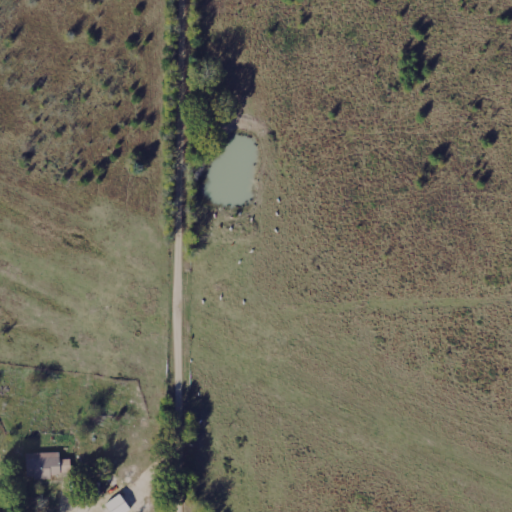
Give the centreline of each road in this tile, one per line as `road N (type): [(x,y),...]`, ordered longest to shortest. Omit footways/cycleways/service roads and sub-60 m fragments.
road 1 (residential): [(184,511),(188,0)]
road 2 (residential): [(511,329),(186,340)]
